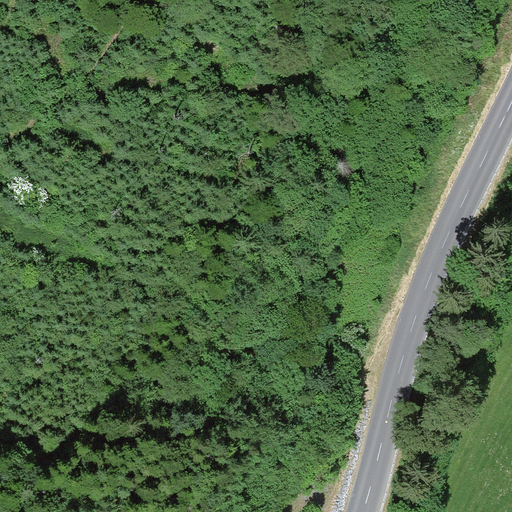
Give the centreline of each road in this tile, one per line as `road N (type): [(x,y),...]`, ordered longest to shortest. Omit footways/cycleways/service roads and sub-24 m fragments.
road 1 (tertiary): [(511,102),(410,329),(362,511)]
road 2 (track): [(511,311),(469,436)]
